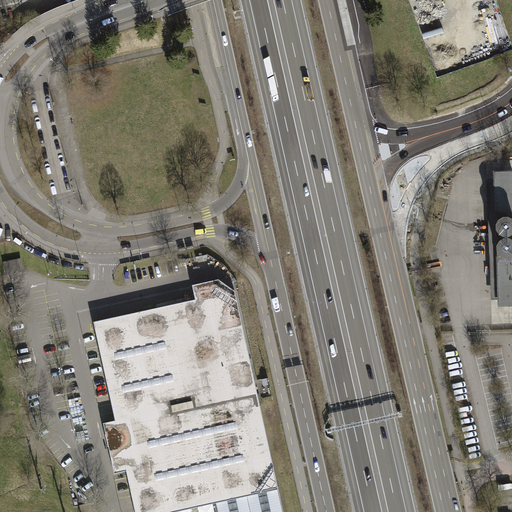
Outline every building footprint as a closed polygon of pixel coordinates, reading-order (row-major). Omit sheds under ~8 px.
[(415,73),(429,68),(410,17),(396,22),(415,73)] [(188,77),(176,80),(180,96),(192,93),(188,77)] [(497,300),(511,299),(511,178),(492,179),(497,300)] [(9,274),(24,271),(22,260),(7,263),(9,274)] [(196,300),(94,322),(120,442),(135,511),(180,511),(218,504),(219,511),(285,511),(239,293),(223,280),(193,287),(196,300)]
